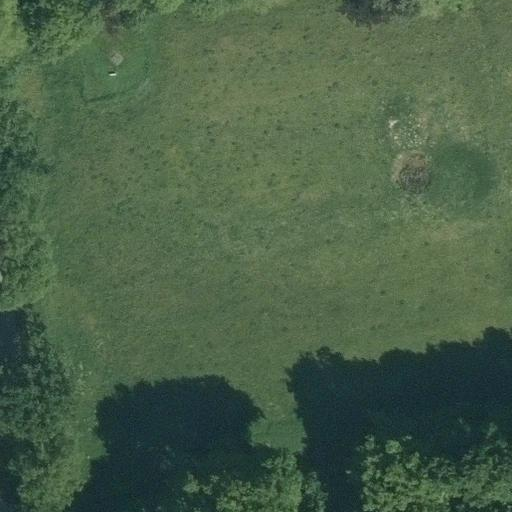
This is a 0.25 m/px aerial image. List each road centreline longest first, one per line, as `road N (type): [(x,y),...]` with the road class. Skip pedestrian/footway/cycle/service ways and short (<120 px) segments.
road 1 (track): [(35,492),(511,410)]
road 2 (tertiary): [(33,511),(40,450),(0,243)]
